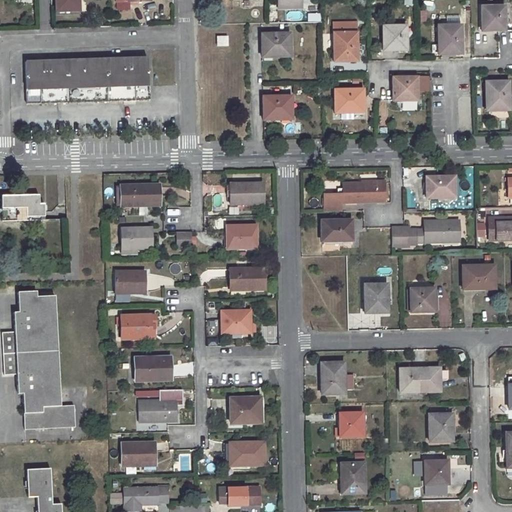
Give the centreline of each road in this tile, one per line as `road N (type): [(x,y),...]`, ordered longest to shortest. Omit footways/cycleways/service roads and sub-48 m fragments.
road 1 (residential): [(291,342),(476,334)]
road 2 (unknown): [(1,115),(186,111)]
road 3 (residential): [(287,157),(291,342)]
road 4 (residential): [(187,159),(2,160)]
road 5 (residential): [(476,334),(480,511)]
road 6 (residential): [(291,364),(294,511)]
road 7 (residential): [(44,37),(185,34)]
road 8 (residential): [(185,34),(187,159)]
